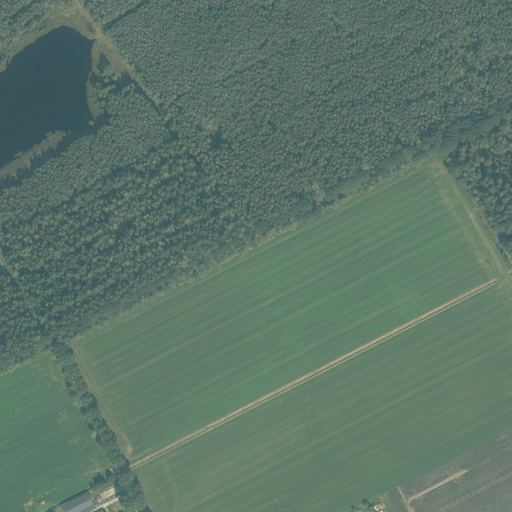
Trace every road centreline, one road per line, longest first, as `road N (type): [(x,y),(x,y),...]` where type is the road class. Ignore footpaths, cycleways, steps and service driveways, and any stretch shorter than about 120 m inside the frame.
road 1 (track): [(319,0),(383,121),(428,146)]
road 2 (track): [(48,340),(119,474)]
road 3 (track): [(448,157),(511,265)]
